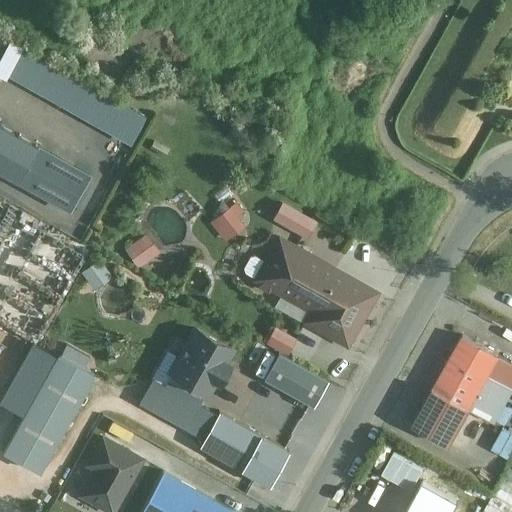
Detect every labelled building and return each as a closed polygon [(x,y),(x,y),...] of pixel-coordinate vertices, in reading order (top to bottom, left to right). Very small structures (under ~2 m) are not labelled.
[(0,173),(16,182),(35,147),(0,127),(0,173)] [(35,147),(16,182),(69,211),(90,173),(37,144),(35,147)] [(252,222),(235,199),(210,217),(227,240),(252,222)] [(282,201),(276,221),(313,233),(319,214),(282,201)] [(33,215),(20,240),(30,245),(43,220),(33,215)] [(150,232),(135,242),(148,262),(164,251),(150,232)] [(384,294),(284,237),(256,285),(311,315),(306,324),(352,350),(384,294)] [(102,256),(84,270),(98,288),(116,274),(102,256)] [(278,324),(269,340),(291,352),(300,335),(278,324)] [(179,358),(172,372),(206,391),(214,378),(223,361),(231,348),(196,328),(188,342),(184,343),(178,353),(179,356),(179,358)] [(511,391),(511,359),(462,331),(410,421),(449,442),(469,406),(495,421),(511,391)] [(32,342),(0,398),(0,401),(24,414),(4,450),(39,470),(93,372),(84,367),(60,354),(59,353),(57,355),(32,342)] [(278,351),(264,378),(307,402),(313,406),(328,380),(278,351)] [(152,378),(139,401),(203,438),(217,414),(199,404),(193,401),(165,385),(152,378)] [(203,438),(199,445),(269,484),(289,449),(219,410),(217,414),(203,438)] [(96,467),(82,494),(112,511),(141,458),(103,436),(88,463),(96,467)] [(413,488),(425,466),(392,449),(381,471),(413,488)] [(85,462),(71,485),(80,491),(94,468),(85,462)] [(511,467),(506,465),(482,511),(507,511),(511,503),(511,467)] [(236,511),(172,478),(153,511),(236,511)] [(450,511),(458,500),(423,480),(405,511),(450,511)]
